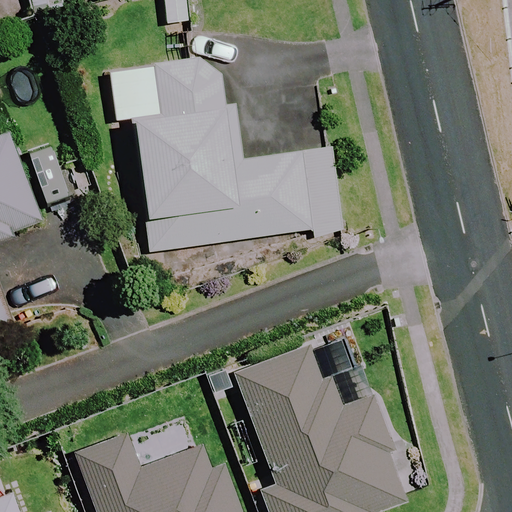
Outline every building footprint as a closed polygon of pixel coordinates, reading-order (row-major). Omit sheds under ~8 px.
[(136,221),(141,256),(336,230),(326,148),(241,159),(234,107),(218,110),(212,64),(105,77),(111,125),(123,123),(124,124),(135,212),(136,221)] [(0,238),(37,225),(4,132),(0,133),(0,328),(7,326),(0,305),(0,238)] [(329,415),(305,349),(238,373),(278,486),(259,493),(266,511),(372,511),(404,501),(368,401),(329,415)] [(136,472),(123,436),(74,454),(94,511),(233,511),(210,445),(136,472)] [(0,500),(0,511),(8,511),(4,499),(0,500)]
